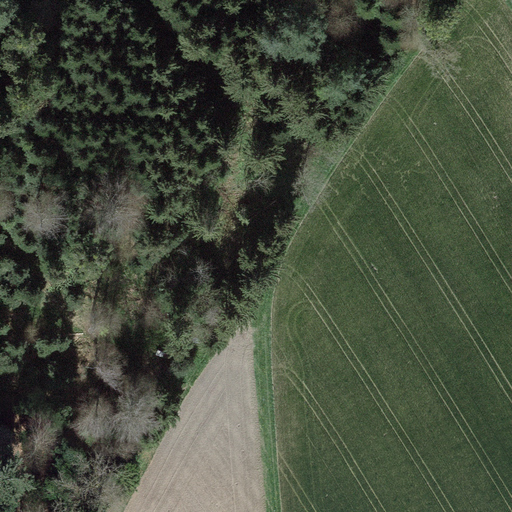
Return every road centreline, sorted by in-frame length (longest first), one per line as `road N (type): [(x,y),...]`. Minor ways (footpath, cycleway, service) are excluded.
road 1 (track): [(112,511),(264,262),(452,0)]
road 2 (track): [(245,293),(278,511)]
